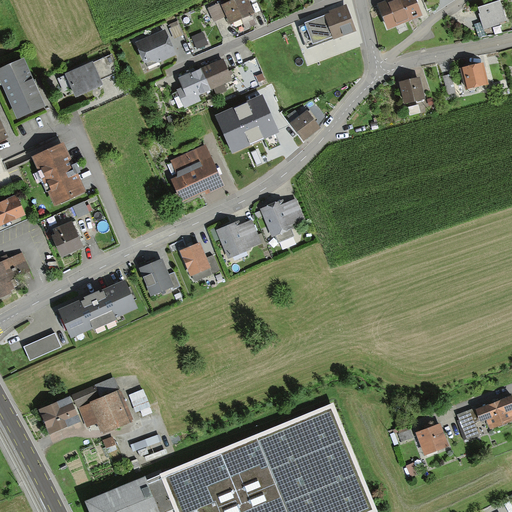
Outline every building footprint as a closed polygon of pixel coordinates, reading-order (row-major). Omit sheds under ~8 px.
[(218,1),(206,6),(213,20),(226,14),(229,20),(239,15),(243,25),(254,19),(244,0),(227,0),(220,4),(218,1)] [(385,0),(377,4),(386,25),(418,11),(413,0),(385,0)] [(499,0),(493,0),(477,5),(483,27),(506,20),(499,0)] [(331,15),(300,27),(308,47),(355,29),(346,6),(330,11),(331,15)] [(155,59),(173,51),(162,28),(135,41),(144,60),(153,55),(155,59)] [(193,36),(199,49),(210,43),(204,31),(193,36)] [(68,84),(73,94),(100,81),(97,76),(116,67),(109,52),(57,77),(62,87),(68,84)] [(19,103),(24,113),(41,104),(28,81),(31,79),(19,57),(0,67),(6,79),(2,81),(14,105),(19,103)] [(466,88),(487,82),(480,61),(460,67),(466,88)] [(178,83),(186,100),(229,81),(221,64),(178,83)] [(254,74),(258,84),(266,81),(262,71),(254,74)] [(447,92),(453,91),(448,73),(442,74),(447,92)] [(404,100),(421,96),(417,77),(410,79),(408,74),(398,77),(404,100)] [(278,132),(262,95),(216,116),(233,152),(278,132)] [(306,112),(291,124),(304,140),(319,128),(306,112)] [(66,135),(34,149),(57,202),(88,189),(78,167),(79,166),(66,135)] [(171,178),(181,198),(219,179),(202,144),(171,159),(178,174),(171,178)] [(0,227),(21,217),(13,201),(0,206),(0,227)] [(276,206),(258,216),(276,249),(291,241),(285,231),(299,224),(290,207),(279,212),(276,206)] [(52,238),(60,254),(80,243),(76,237),(82,234),(73,218),(53,228),(56,236),(52,238)] [(214,235),(226,261),(257,248),(248,227),(235,233),(233,227),(214,235)] [(179,251),(191,273),(206,265),(210,273),(218,269),(210,253),(204,256),(196,242),(179,251)] [(0,298),(5,297),(1,285),(25,275),(18,258),(4,263),(2,258),(0,259),(0,298)] [(158,263),(138,274),(151,297),(168,289),(171,294),(180,289),(172,276),(166,279),(158,263)] [(75,313),(73,309),(59,315),(70,341),(136,312),(124,285),(102,295),(104,300),(75,313)] [(29,365),(61,351),(55,337),(23,351),(29,365)] [(101,438),(132,425),(112,381),(72,399),(85,427),(94,423),(101,438)] [(473,406),(479,419),(486,416),(489,426),(511,417),(511,411),(505,393),(473,406)] [(134,416),(148,411),(143,396),(129,400),(134,416)] [(84,499),(89,511),(158,511),(166,509),(167,511),(362,511),(373,508),(330,403),(144,479),(142,475),(84,499)] [(49,438),(76,427),(67,404),(39,415),(49,438)] [(467,412),(458,415),(466,437),(475,433),(467,412)] [(437,422),(416,430),(422,448),(432,445),(433,448),(445,444),(437,422)] [(408,427),(396,431),(398,440),(411,435),(408,427)] [(402,467),(408,477),(416,473),(410,463),(402,467)]
